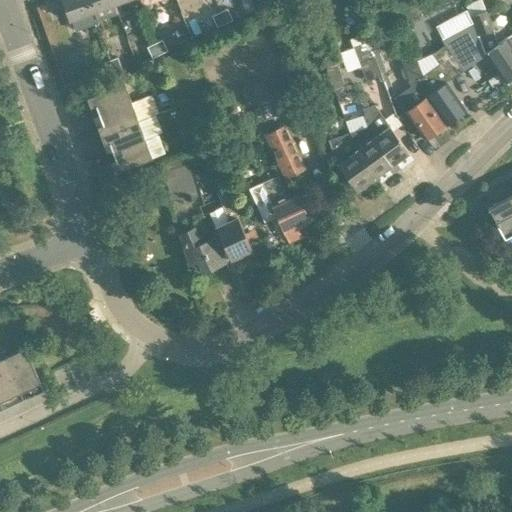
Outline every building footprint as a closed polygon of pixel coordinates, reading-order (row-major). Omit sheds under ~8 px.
[(92,13),(87,0),(60,0),(69,22),(92,13)] [(114,5),(112,0),(87,0),(92,13),(114,5)] [(250,0),(241,0),(243,8),(246,16),(256,12),(250,0)] [(269,5),(266,0),(257,0),(261,9),(269,5)] [(390,0),(403,30),(412,26),(400,0),(390,0)] [(469,16),(485,9),(481,0),(479,0),(465,5),(469,16)] [(511,35),(499,45),(486,9),(485,9),(469,16),(472,23),(479,42),(484,56),(504,83),(511,77),(511,35)] [(227,10),(219,13),(225,25),(233,21),(227,10)] [(225,25),(219,13),(212,17),(217,29),(225,25)] [(442,40),(446,46),(454,57),(479,42),(472,23),(442,40)] [(162,41),(154,44),(160,56),(168,52),(162,41)] [(367,82),(380,77),(367,43),(354,48),(367,82)] [(160,56),(154,44),(147,48),(152,60),(160,56)] [(422,74),(408,44),(396,49),(411,87),(395,98),(405,112),(425,140),(446,125),(414,80),(422,74)] [(422,74),(414,80),(446,125),(466,111),(446,83),(463,71),(446,46),(433,54),(440,64),(423,76),(422,74)] [(333,90),(345,87),(336,58),(324,62),(333,90)] [(117,59),(109,62),(114,74),(122,71),(117,59)] [(114,74),(109,62),(101,65),(106,76),(114,74)] [(267,76),(246,85),(253,100),(274,92),(267,76)] [(95,105),(99,115),(131,103),(124,84),(86,98),(90,107),(95,105)] [(347,93),(345,87),(333,90),(336,100),(344,98),(347,93)] [(131,103),(99,115),(102,124),(97,127),(100,135),(138,121),(131,103)] [(235,103),(208,111),(211,121),(238,113),(235,103)] [(363,113),(367,128),(371,140),(390,166),(408,153),(375,107),(372,110),(371,107),(362,109),(363,113)] [(138,121),(100,135),(103,144),(109,142),(112,152),(145,140),(138,121)] [(285,128),(267,136),(285,176),(303,168),(285,128)] [(354,152),(374,177),(390,166),(371,140),(367,128),(348,135),(354,152)] [(356,190),(374,177),(354,152),(348,135),(339,138),(329,142),(337,165),(356,190)] [(145,140),(112,152),(116,161),(110,164),(113,173),(152,159),(145,140)] [(172,205),(198,198),(189,161),(163,168),(172,205)] [(277,177),(250,189),(264,220),(276,215),(289,243),(300,237),(297,229),(309,224),(295,193),(285,197),(277,177)] [(228,223),(216,229),(230,259),(252,249),(242,229),(245,228),(234,192),(219,198),(229,219),(227,219),(228,223)] [(511,235),(511,204),(508,198),(488,209),(505,239),(511,235)] [(22,215),(33,219),(34,219),(37,208),(25,204),(22,215)] [(194,229),(181,235),(190,265),(198,261),(203,272),(224,262),(213,237),(201,243),(194,229)] [(3,359),(19,393),(40,383),(24,349),(3,359)] [(0,401),(19,393),(3,359),(0,351),(0,401)]
